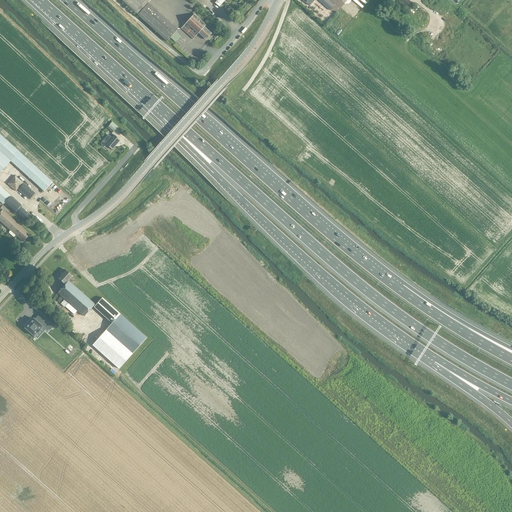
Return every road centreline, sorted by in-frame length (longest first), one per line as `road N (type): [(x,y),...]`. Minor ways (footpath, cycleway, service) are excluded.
road 1 (motorway): [(399,289),(67,0)]
road 2 (motorway): [(166,114),(370,293),(511,384)]
road 3 (motorway): [(166,114),(193,154),(289,245),(436,358)]
road 4 (tertiary): [(78,225),(119,194),(244,54),(276,0)]
road 5 (motorway): [(38,0),(166,114)]
road 6 (motorway): [(511,359),(399,289)]
road 7 (motorway): [(511,349),(399,289)]
